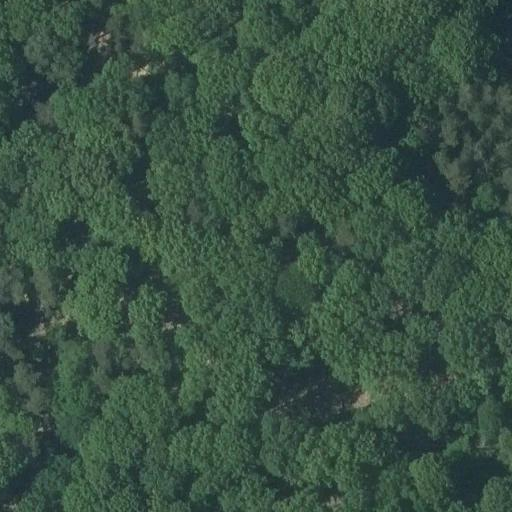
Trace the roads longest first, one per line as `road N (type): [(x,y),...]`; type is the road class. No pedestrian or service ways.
road 1 (track): [(0,453),(52,366),(143,286),(209,199),(249,167),(292,149)]
road 2 (track): [(97,511),(133,500),(511,492)]
road 3 (track): [(292,149),(337,207),(396,262),(433,285),(511,302)]
road 4 (track): [(511,0),(292,149)]
road 5 (track): [(171,0),(292,149)]
